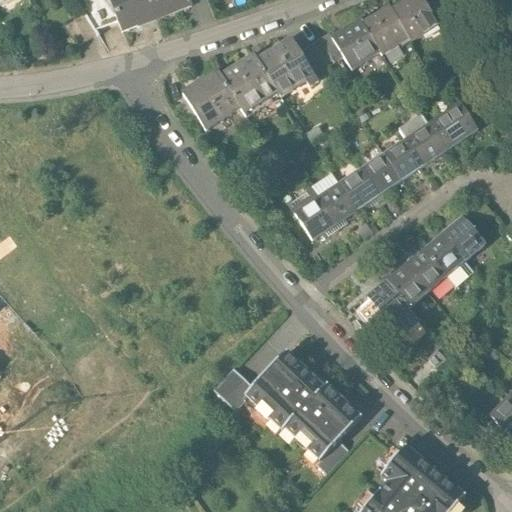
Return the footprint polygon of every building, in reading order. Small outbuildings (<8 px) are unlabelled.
[(113,22),(106,0),(79,0),(83,12),(93,28),(113,22)] [(152,18),(146,0),(106,0),(113,22),(116,31),(152,18)] [(186,0),(146,0),(152,18),(188,5),(186,0)] [(423,0),(401,0),(389,8),(408,36),(410,40),(438,22),(423,0)] [(387,5),(359,23),(377,51),(379,55),(408,36),(389,8),(387,5)] [(83,12),(62,26),(76,49),(97,35),(93,28),(83,12)] [(356,19),(329,37),(349,69),(377,51),(359,23),(356,19)] [(287,36),(253,57),(277,96),(279,100),(313,79),(287,36)] [(249,51),(215,72),(238,110),(242,117),(277,96),(253,57),(249,51)] [(182,87),(188,96),(202,119),(208,128),(238,110),(215,72),(213,69),(182,87)] [(188,96),(173,105),(187,128),(202,119),(188,96)] [(453,148),(477,132),(453,97),(430,113),(453,148)] [(430,164),(453,148),(430,113),(406,129),(430,164)] [(406,179),(430,164),(406,129),(383,144),(406,179)] [(383,195),(406,179),(383,144),(359,160),(383,195)] [(359,211),(383,195),(359,160),(336,176),(359,211)] [(336,227),(359,211),(336,176),(312,192),(336,227)] [(312,243),(336,227),(312,192),(289,208),(312,243)] [(439,236),(461,263),(462,262),(479,248),(457,221),(439,236)] [(420,251),(443,278),(444,277),(461,263),(439,236),(420,251)] [(402,266),(424,293),(443,278),(420,251),(402,266)] [(461,263),(444,277),(455,290),(473,275),(462,262),(461,263)] [(384,281),(406,308),(424,293),(402,266),(384,281)] [(374,334),(406,308),(384,281),(352,307),(374,334)] [(253,389),(244,400),(281,432),(283,430),(322,385),(317,380),(285,353),(267,373),(253,389)] [(232,370),(210,395),(231,413),(244,400),(253,389),(232,370)] [(322,385),(283,430),(319,462),(347,429),(360,415),(324,383),(322,385)] [(511,398),(509,395),(489,416),(511,436),(511,398)] [(384,480),(359,511),(447,511),(465,491),(403,442),(378,474),(384,480)]
